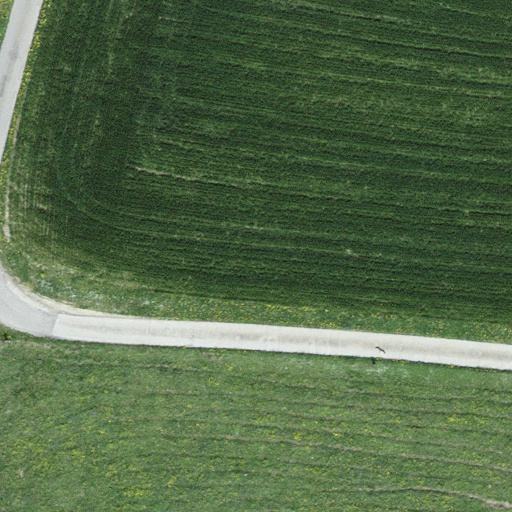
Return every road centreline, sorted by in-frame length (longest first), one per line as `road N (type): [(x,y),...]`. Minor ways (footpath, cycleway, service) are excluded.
road 1 (track): [(0,302),(68,327),(511,355)]
road 2 (unclassified): [(30,0),(0,119)]
